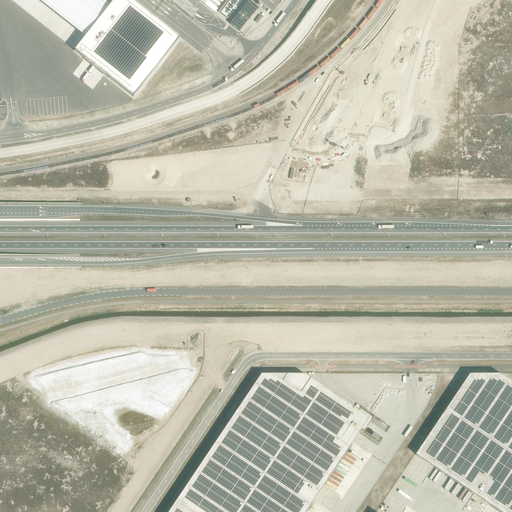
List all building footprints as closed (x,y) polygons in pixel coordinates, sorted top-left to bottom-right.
[(41,0),(87,35),(74,51),(133,97),(180,39),(130,0),(114,0),(108,8),(98,0),(41,0)] [(249,1),(230,24),(239,31),(258,8),(249,1)] [(126,186),(185,186),(185,174),(126,174),(126,186)] [(231,175),(208,175),(208,186),(231,186),(231,175)] [(261,375),(175,502),(189,511),(305,511),(307,509),(363,427),(364,427),(369,418),(359,411),(304,375),(261,375)] [(444,415),(417,456),(501,511),(511,511),(511,382),(501,375),(471,375),(444,415)] [(189,511),(175,502),(168,511),(189,511)]
